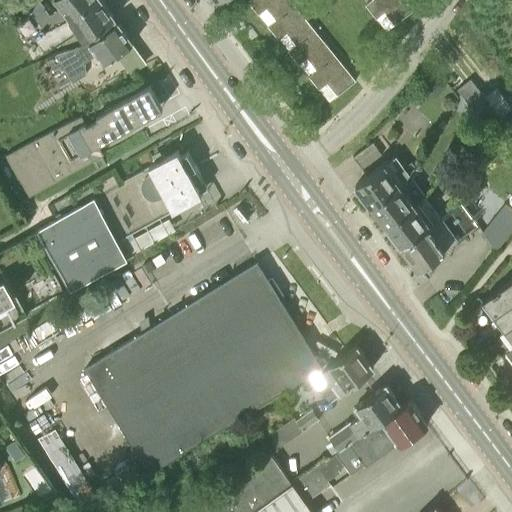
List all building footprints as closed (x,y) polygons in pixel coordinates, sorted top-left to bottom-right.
[(35,16),(43,28),(44,28),(47,31),(73,18),(95,0),(56,0),(62,7),(50,14),(46,9),(35,16)] [(44,28),(43,28),(44,29),(38,33),(49,48),(55,44),(57,46),(70,41),(68,37),(79,30),(86,38),(115,18),(102,0),(95,0),(73,18),(47,31),(44,28)] [(277,20),(295,5),(290,0),(248,0),(260,14),(267,8),(277,20)] [(405,0),(371,0),(367,4),(377,17),(385,11),(395,23),(412,9),(405,0)] [(297,44),(315,29),(295,5),(277,20),(270,26),(280,38),(287,32),(297,44)] [(106,62),(133,42),(118,22),(77,46),(30,68),(70,82),(86,73),(87,60),(95,54),(96,48),(106,62)] [(317,68),(335,54),(315,29),(297,44),(290,50),(300,63),(308,58),(317,68)] [(356,80),(335,54),(317,68),(310,75),(320,87),(328,81),(338,94),(356,80)] [(477,113),(487,98),(471,78),(458,89),(477,113)] [(83,114),(6,154),(7,155),(8,155),(30,194),(29,194),(30,195),(105,153),(99,143),(163,107),(150,84),(86,121),(83,114)] [(511,109),(511,106),(498,90),(488,98),(503,117),(511,109)] [(362,168),(382,154),(374,142),(354,156),(362,168)] [(192,176),(200,172),(188,151),(182,155),(179,150),(166,157),(164,153),(153,159),(155,163),(35,231),(68,290),(132,253),(123,238),(202,193),(192,176)] [(408,178),(411,173),(397,154),(388,161),(356,185),(371,205),(400,185),(399,184),(400,183),(403,181),(408,178)] [(400,185),(371,205),(387,226),(415,204),(407,192),(410,190),(403,181),(400,183),(399,184),(400,185)] [(418,202),(415,204),(387,226),(402,246),(431,224),(422,212),(425,210),(418,202)] [(462,202),(431,224),(402,246),(419,268),(478,224),(462,202)] [(497,249),(511,229),(511,206),(505,202),(483,231),(497,249)] [(150,471),(323,365),(259,261),(86,367),(150,471)] [(0,328),(27,313),(0,265),(0,328)] [(511,279),(483,300),(495,316),(511,303),(511,279)] [(511,303),(495,316),(506,331),(511,326),(511,303)] [(332,401),(365,376),(364,375),(374,367),(357,344),(323,370),(331,381),(322,388),(332,401)] [(339,450),(350,442),(402,405),(387,384),(357,405),(363,413),(330,437),(339,450)] [(402,405),(350,442),(339,450),(336,452),(344,464),(351,474),(365,464),(366,465),(398,442),(427,421),(411,399),(402,405)] [(281,446),(320,418),(312,408),(296,420),(294,416),(271,433),(281,446)] [(12,454),(21,447),(15,440),(6,446),(12,454)] [(336,452),(293,482),(251,511),(314,511),(306,500),(331,482),(329,480),(341,471),(339,467),(344,464),(336,452)] [(213,511),(251,511),(293,482),(273,453),(206,502),(213,511)] [(6,468),(0,470),(0,480),(7,500),(16,496),(6,468)]
